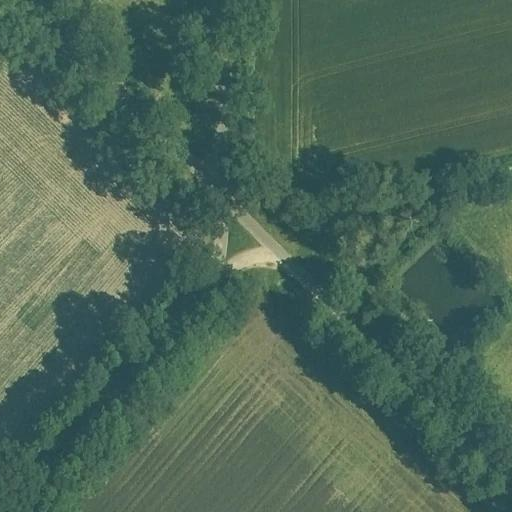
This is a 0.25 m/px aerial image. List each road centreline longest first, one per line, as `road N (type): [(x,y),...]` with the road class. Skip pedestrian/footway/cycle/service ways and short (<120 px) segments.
road 1 (unclassified): [(511,491),(229,227)]
road 2 (residential): [(229,227),(179,315),(14,511)]
road 3 (unclassified): [(229,227),(0,8)]
road 4 (residential): [(226,0),(229,227)]
